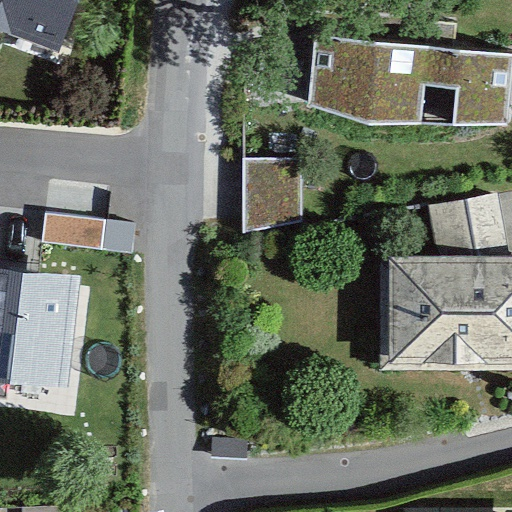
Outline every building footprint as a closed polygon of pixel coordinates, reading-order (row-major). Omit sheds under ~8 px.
[(82,0),(0,0),(0,20),(66,44),(82,0)] [(368,126),(507,126),(511,72),(511,54),(317,37),(308,106),(368,126)] [(430,205),(438,252),(382,252),(381,370),(511,368),(511,252),(508,252),(498,193),(430,205)] [(106,219),(46,213),(43,243),(103,249),(106,219)] [(0,268),(0,380),(69,388),(81,277),(0,268)]
